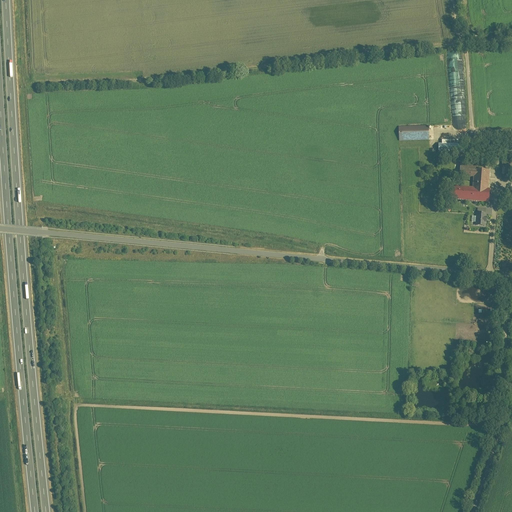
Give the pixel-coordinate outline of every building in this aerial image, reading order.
[(458,59),(452,59),(453,70),(462,69),(461,55),(458,56),(458,59)] [(428,124),(398,125),(398,142),(428,142),(428,124)] [(442,144),(439,144),(439,154),(465,153),(465,143),(459,144),(459,140),(442,140),(442,144)] [(461,163),(460,176),(474,177),(473,188),(452,186),(451,200),(490,203),(491,189),(489,189),(490,171),(485,171),(486,165),(461,163)] [(487,211),(477,210),(474,226),(484,227),(487,211)]
